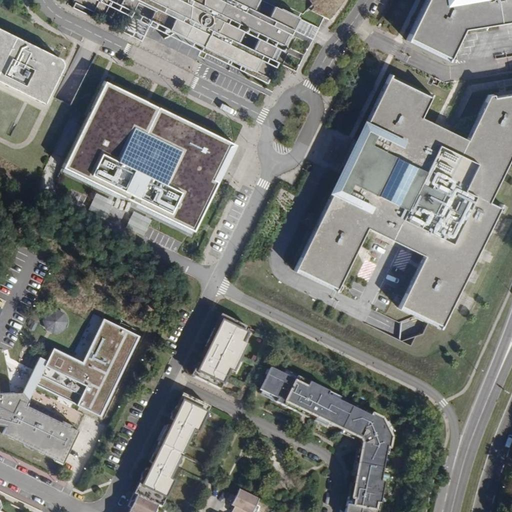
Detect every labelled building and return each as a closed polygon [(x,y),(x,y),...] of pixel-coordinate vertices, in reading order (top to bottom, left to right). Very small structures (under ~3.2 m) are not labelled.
[(0,0),(0,81),(44,103),(62,67),(63,64),(62,61),(61,59),(59,58),(20,39),(0,28),(0,0)] [(75,3),(72,8),(92,17),(94,13),(103,17),(111,1),(133,12),(137,3),(155,11),(151,21),(166,29),(164,33),(167,35),(170,36),(174,33),(188,39),(203,47),(201,51),(227,64),(229,60),(245,67),(243,72),(267,84),(269,79),(266,77),(272,67),(274,68),(277,63),(274,61),(279,51),(282,52),(285,47),(282,45),(287,34),(257,20),(259,15),(228,0),(73,0),(73,2),(75,3)] [(308,0),(312,4),(305,11),(307,12),(309,10),(329,20),(338,9),(343,0),(308,0)] [(446,60),(447,61),(463,29),(511,21),(511,0),(425,0),(406,40),(407,41),(408,38),(447,57),(446,60)] [(141,41),(143,37),(144,35),(148,26),(129,16),(121,32),(141,41)] [(430,94),(429,96),(390,77),(391,74),(389,74),(364,127),(375,133),(369,145),(381,151),(363,188),(351,182),(345,194),(334,188),(293,270),(294,271),(295,269),(334,289),(333,291),(334,292),(366,229),(422,258),(398,308),(399,309),(400,306),(440,325),(438,328),(440,328),(501,203),(499,203),(498,206),(488,202),(511,151),(511,93),(493,97),(492,94),(488,95),(467,140),(421,117),(431,94),(430,94)] [(225,141),(104,80),(60,167),(182,227),(225,141)] [(375,133),(364,127),(334,188),(345,194),(351,182),(363,188),(381,151),(369,145),(375,133)] [(87,210),(105,217),(112,201),(94,193),(87,210)] [(295,269),(294,271),(333,291),(334,289),(295,269)] [(400,306),(399,309),(438,328),(440,325),(400,306)] [(46,313),(42,320),(44,330),(53,334),(62,331),(66,323),(64,314),(54,310),(46,313)] [(224,317),(221,315),(213,331),(216,332),(224,317)] [(211,345),(208,350),(203,360),(199,366),(193,378),(216,390),(226,371),(232,374),(247,347),(240,343),(248,329),(224,317),(216,332),(213,331),(206,342),(211,345)] [(52,356),(45,368),(33,392),(97,425),(138,346),(102,327),(80,370),(52,356)] [(208,350),(204,348),(199,357),(203,360),(208,350)] [(21,397),(26,404),(33,392),(45,368),(38,364),(21,397)] [(199,366),(195,364),(189,376),(193,378),(199,366)] [(376,511),(383,483),(379,482),(386,449),(388,449),(392,433),(384,416),(365,408),(365,409),(328,391),(329,388),(299,373),(297,376),(273,364),(260,390),(274,397),(272,399),(284,405),(285,402),(359,437),(360,443),(349,499),(346,498),(343,511),(376,511)] [(184,397),(180,396),(174,408),(177,410),(184,397)] [(0,429),(3,430),(0,436),(0,437),(59,469),(64,466),(75,437),(68,433),(69,431),(61,427),(60,428),(24,410),(25,408),(26,404),(21,397),(16,405),(11,397),(0,397),(0,429)] [(132,494),(132,495),(156,506),(158,507),(170,482),(166,480),(172,468),(184,444),(191,431),(195,433),(207,409),(184,397),(177,410),(174,408),(169,419),(172,420),(169,427),(166,425),(147,464),(150,465),(148,469),(144,468),(132,494)] [(195,433),(191,431),(184,444),(188,446),(195,433)] [(176,470),(172,468),(166,480),(170,482),(176,470)] [(258,501),(237,491),(230,506),(232,507),(230,511),(256,511),(259,508),(255,506),(258,501)] [(153,511),(156,506),(132,495),(126,507),(129,509),(126,511),(153,511)]
